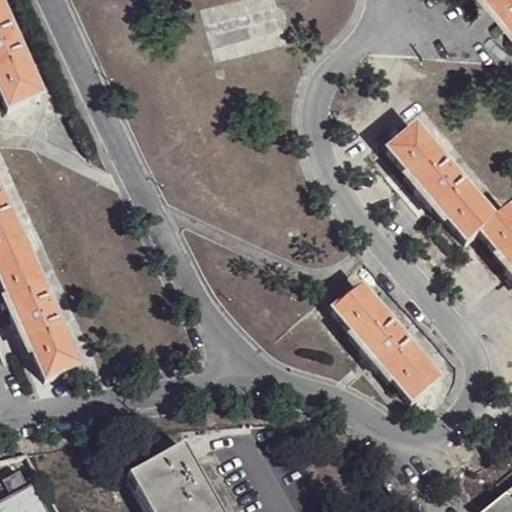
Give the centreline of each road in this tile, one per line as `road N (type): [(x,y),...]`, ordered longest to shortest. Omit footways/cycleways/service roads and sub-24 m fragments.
road 1 (unclassified): [(238,373),(325,393),(393,442),(421,444),(447,433),(470,408),(470,354),(327,179),(312,132),(313,96),(377,16),(378,0)]
road 2 (unclassified): [(51,0),(238,373)]
road 3 (unclassified): [(8,414),(238,373)]
